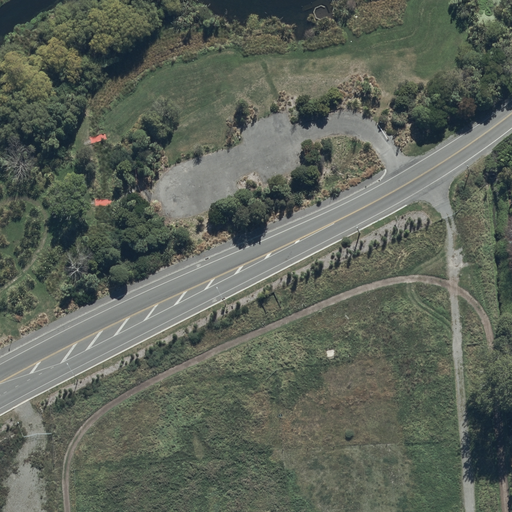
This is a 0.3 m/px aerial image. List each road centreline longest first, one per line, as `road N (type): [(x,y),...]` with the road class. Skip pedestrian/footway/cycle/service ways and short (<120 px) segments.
road 1 (tertiary): [(511,113),(406,185),(0,382)]
road 2 (track): [(434,167),(451,227),(473,511)]
